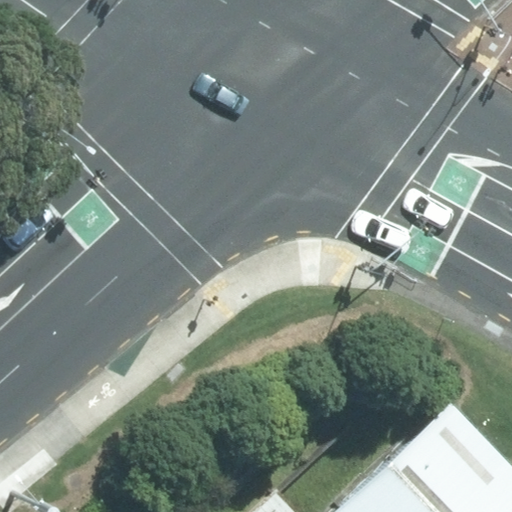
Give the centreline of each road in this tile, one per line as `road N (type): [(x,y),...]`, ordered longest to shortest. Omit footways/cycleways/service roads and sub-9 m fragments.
road 1 (secondary): [(264,110),(152,216),(0,339)]
road 2 (secondary): [(511,243),(467,212),(264,110)]
road 3 (secondary): [(0,218),(173,61)]
road 4 (secondary): [(323,51),(511,133)]
road 5 (secondary): [(173,61),(67,0)]
